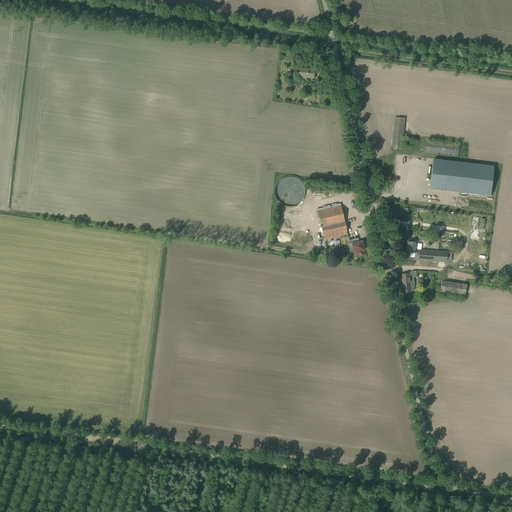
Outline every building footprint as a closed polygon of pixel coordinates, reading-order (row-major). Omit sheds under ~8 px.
[(298,76),(313,78),(314,70),(299,68),(298,76)] [(392,147),(397,148),(402,148),(402,143),(411,144),(411,139),(403,137),(405,118),(395,117),(392,147)] [(424,153),(458,157),(459,143),(426,140),(424,153)] [(433,169),(432,169),(431,179),(432,179),(430,189),(489,196),(493,166),(434,159),(433,169)] [(324,240),(327,239),(328,242),(332,241),(331,238),(348,234),(341,205),(317,211),(324,240)] [(348,240),(350,253),(354,252),(355,257),(364,255),(363,250),(364,250),(362,241),(355,243),(354,239),(348,240)] [(414,260),(447,262),(447,261),(451,261),(451,253),(447,252),(416,249),(416,242),(408,241),(407,252),(415,253),(414,260)] [(413,283),(413,277),(412,277),(411,273),(409,273),(401,274),(403,293),(411,292),(410,283),(413,283)] [(467,294),(469,284),(444,280),(442,290),(467,294)]
